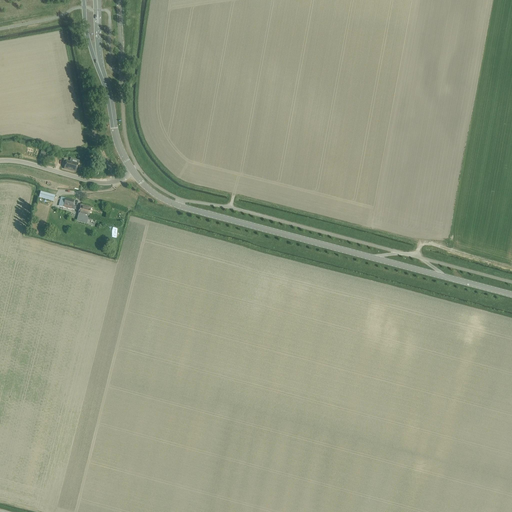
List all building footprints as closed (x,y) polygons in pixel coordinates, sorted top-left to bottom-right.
[(45,161),(47,153),(41,151),(39,159),(45,161)] [(64,160),(63,165),(65,165),(64,169),(76,172),(78,165),(67,161),(64,160)] [(40,192),(39,198),(53,202),(55,196),(40,192)] [(71,210),(74,201),(61,198),(59,206),(71,210)] [(88,219),(88,216),(90,210),(80,207),(78,214),(80,214),(80,216),(80,218),(87,219),(88,219)]
